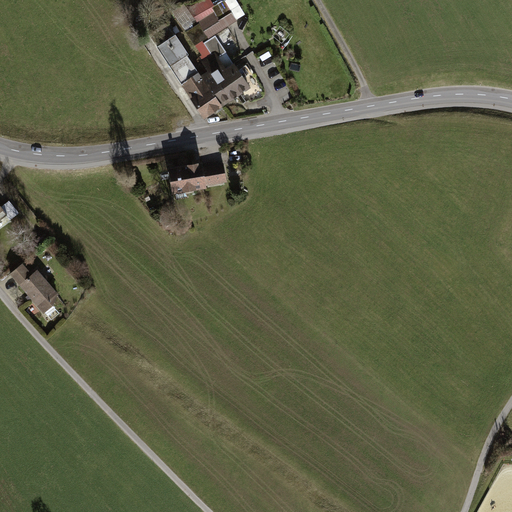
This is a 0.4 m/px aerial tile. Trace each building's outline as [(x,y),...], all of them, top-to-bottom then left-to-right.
[(217,21),(187,38),(197,55),(241,29),(226,5),(216,11),(217,21)] [(185,30),(194,25),(183,6),(174,12),(185,30)] [(177,81),(195,71),(176,35),(158,45),(177,81)] [(213,79),(188,95),(207,124),(257,93),(238,64),(227,71),(219,58),(205,67),(213,79)] [(224,165),(171,173),(174,197),(228,189),(224,165)] [(0,212),(11,203),(0,190),(0,212)] [(27,261),(11,275),(47,316),(63,301),(27,261)]
